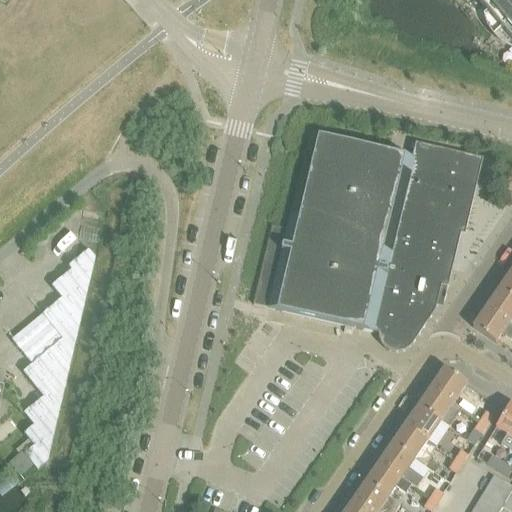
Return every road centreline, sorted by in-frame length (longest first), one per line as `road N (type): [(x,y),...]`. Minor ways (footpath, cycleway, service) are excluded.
road 1 (unclassified): [(177,362),(156,340),(172,215),(152,166),(127,160),(98,172),(0,252)]
road 2 (tertiary): [(177,362),(252,65)]
road 3 (residential): [(511,129),(252,65)]
road 4 (residential): [(441,336),(323,511)]
road 5 (tertiary): [(145,511),(177,362)]
road 6 (residential): [(441,336),(511,231)]
